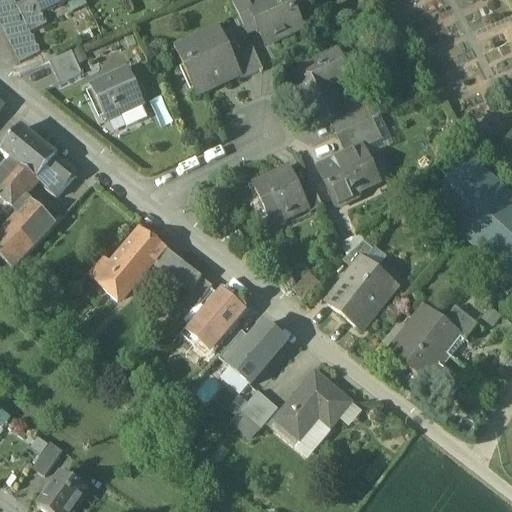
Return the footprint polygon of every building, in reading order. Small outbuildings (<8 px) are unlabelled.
[(30,35),(12,0),(0,0),(0,25),(20,65),(40,55),(30,35)] [(32,0),(33,2),(41,18),(43,17),(77,0),(32,0)] [(276,0),(250,12),(249,12),(256,27),(266,50),(290,39),(290,38),(304,32),(289,0),(276,0)] [(245,1),(233,6),(245,32),(256,27),(249,12),(250,12),(245,1)] [(41,18),(33,2),(18,10),(30,35),(47,26),(43,17),(41,18)] [(219,32),(176,52),(185,71),(187,70),(200,98),(241,79),(232,58),(219,32)] [(252,49),(232,58),(241,79),(242,82),(263,72),(252,49)] [(71,55),(50,65),(60,87),(81,77),(71,55)] [(336,55),(289,77),(317,131),(330,126),(346,119),(345,117),(330,87),(348,78),(336,55)] [(128,73),(91,90),(107,124),(121,118),(127,130),(147,121),(141,108),(144,107),(128,73)] [(346,119),(330,126),(337,140),(373,123),(365,107),(345,117),(346,119)] [(373,123),(337,140),(346,160),(359,154),(359,155),(383,144),(373,123)] [(21,131),(1,156),(11,164),(32,140),(21,131)] [(32,140),(11,164),(36,185),(47,173),(56,162),(56,161),(32,140)] [(346,160),(319,172),(337,211),(357,202),(353,193),(373,184),(359,155),(359,154),(346,160)] [(76,178),(56,162),(47,173),(59,182),(67,189),(76,178)] [(36,185),(11,164),(0,177),(0,201),(1,203),(13,213),(25,199),(36,185)] [(511,201),(470,165),(431,210),(511,280),(511,201)] [(59,182),(47,173),(36,185),(49,194),(59,182)] [(287,175),(254,190),(263,210),(269,207),(277,226),(308,212),(299,191),(295,193),(287,175)] [(59,182),(49,194),(57,201),(67,189),(59,182)] [(312,185),(299,191),(308,212),(310,216),(323,210),(312,185)] [(57,227),(25,199),(13,213),(17,216),(23,208),(49,231),(39,243),(13,220),(0,234),(0,262),(13,274),(57,227)] [(49,231),(23,208),(17,216),(13,220),(39,243),(49,231)] [(111,267),(96,286),(118,304),(152,265),(168,278),(180,264),(140,233),(111,267)] [(364,246),(343,265),(354,274),(362,264),(365,265),(374,254),(364,246)] [(104,261),(88,279),(96,286),(111,267),(104,261)] [(203,282),(180,264),(168,278),(190,295),(192,296),(203,282)] [(354,274),(327,307),(359,332),(394,288),(365,265),(362,264),(354,274)] [(203,282),(192,296),(190,295),(170,319),(180,328),(186,322),(199,306),(213,290),(203,282)] [(195,330),(190,335),(210,353),(211,353),(242,316),(243,316),(243,315),(242,315),(222,298),(223,298),(222,298),(195,330)] [(199,306),(186,322),(195,330),(208,314),(199,306)] [(426,310),(389,356),(451,405),(464,388),(434,364),(457,334),(445,324),(426,310)] [(478,328),(455,311),(445,324),(457,334),(467,342),(478,328)] [(229,371),(251,390),(287,347),(264,328),(252,343),(229,371)] [(229,371),(252,343),(243,336),(220,363),(229,371)] [(316,377),(276,424),(300,445),(327,414),(338,424),(352,408),(316,377)] [(279,413),(259,396),(242,416),(262,433),(279,413)] [(50,447),(32,473),(44,481),(62,455),(50,447)] [(62,476),(38,509),(41,511),(75,511),(88,495),(62,476)]
